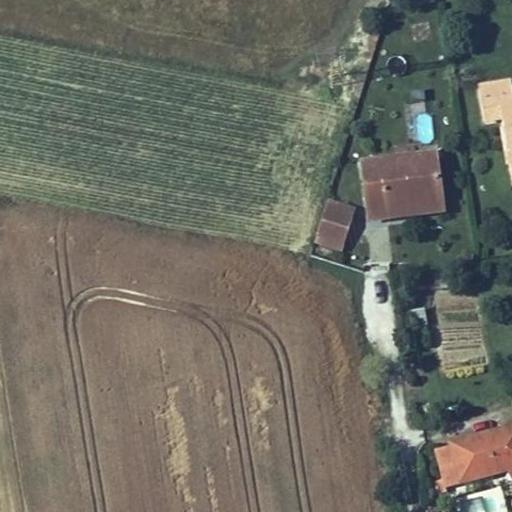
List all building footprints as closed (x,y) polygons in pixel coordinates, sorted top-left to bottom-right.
[(511,84),(482,90),(488,119),(502,118),(510,168),(511,167),(511,84)] [(447,196),(438,154),(362,165),(374,220),(391,217),(389,206),(447,196)] [(447,196),(389,206),(391,217),(450,210),(447,196)] [(350,221),(324,213),(311,253),(338,261),(350,221)] [(511,442),(451,456),(456,487),(511,473),(511,442)] [(441,457),(448,489),(456,487),(451,456),(441,457)]
